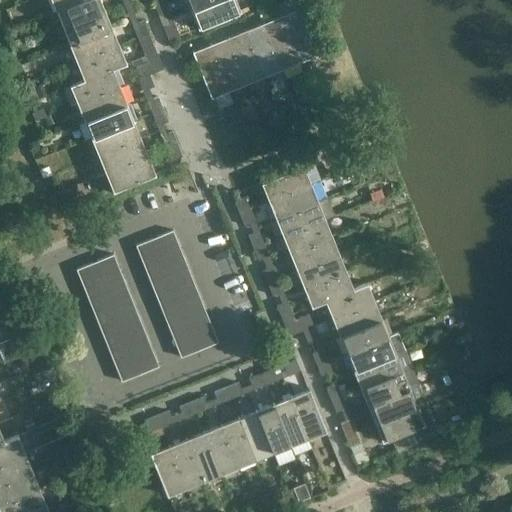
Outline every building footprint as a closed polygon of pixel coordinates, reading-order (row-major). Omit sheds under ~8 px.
[(80,0),(53,0),(57,10),(80,0)] [(103,11),(98,0),(80,0),(57,10),(64,27),(103,11)] [(139,11),(134,0),(130,0),(123,3),(128,15),(139,11)] [(170,13),(165,0),(154,5),(159,17),(170,13)] [(215,0),(188,0),(192,9),(215,0)] [(240,12),(240,10),(238,11),(233,0),(215,0),(192,9),(199,26),(197,27),(198,29),(240,12)] [(318,56),(299,9),(297,10),(298,12),(281,18),(299,61),(315,54),(316,56),(318,56)] [(110,29),(103,11),(64,27),(71,44),(110,29)] [(299,61),(281,18),(264,26),(281,68),(299,61)] [(148,33),(143,21),(132,25),(137,38),(148,33)] [(179,35),(174,23),(163,27),(168,40),(179,35)] [(281,68),(264,26),(246,33),(264,75),(281,68)] [(117,46),(110,29),(71,44),(78,62),(117,46)] [(153,45),(148,33),(137,38),(142,50),(153,45)] [(264,75),(246,33),(229,40),(246,83),(264,75)] [(246,83),(229,40),(211,47),(228,90),(246,83)] [(124,63),(117,46),(78,62),(85,79),(110,68),(111,70),(126,64),(126,62),(124,63)] [(228,90),(211,47),(195,54),(194,52),(192,52),(211,99),(213,98),(212,96),(228,90)] [(149,74),(144,62),(133,67),(138,79),(149,74)] [(118,87),(111,70),(110,68),(85,79),(69,85),(70,87),(72,86),(79,103),(118,87)] [(154,87),(149,74),(138,79),(143,91),(154,87)] [(48,95),(43,83),(34,87),(39,99),(48,95)] [(125,105),(118,87),(79,103),(86,120),(125,105)] [(163,109),(158,97),(147,102),(152,114),(163,109)] [(132,122),(125,105),(86,120),(93,138),(132,122)] [(168,121),(163,109),(152,114),(157,126),(168,121)] [(139,139),(132,122),(93,138),(100,155),(139,139)] [(177,144),(172,132),(161,136),(166,149),(177,144)] [(146,157),(139,139),(100,155),(107,173),(146,157)] [(182,156),(177,144),(166,149),(171,161),(182,156)] [(155,175),(155,173),(153,174),(146,157),(107,173),(114,190),(112,190),(113,192),(155,175)] [(309,185),(302,168),(304,167),(303,165),(261,183),(261,185),(263,184),(270,201),(309,185)] [(316,202),(309,185),(270,201),(277,218),(316,202)] [(250,209),(245,197),(234,201),(239,213),(250,209)] [(323,220),(316,202),(277,218),(284,235),(323,220)] [(255,221),(250,209),(239,213),(244,226),(255,221)] [(330,237),(323,220),(284,235),(291,253),(330,237)] [(173,225),(136,241),(182,353),(219,338),(173,225)] [(264,244),(259,231),(248,236),(253,248),(264,244)] [(337,255),(330,237),(291,253),(298,270),(337,255)] [(269,256),(264,244),(253,248),(258,260),(269,256)] [(113,250),(76,265),(122,378),(159,363),(113,250)] [(344,272),(337,255),(298,270),(305,288),(344,272)] [(278,278),(273,266),(262,271),(267,283),(278,278)] [(326,299),(351,289),(344,272),(305,288),(312,305),(310,305),(311,307),(327,301),(326,299)] [(283,291),(278,278),(267,283),(272,295),(283,291)] [(372,302),(365,285),(367,284),(367,282),(351,289),(326,299),(327,301),(334,318),(372,302)] [(292,314),(287,301),(276,306),(281,318),(292,314)] [(379,319),(372,302),(334,318),(341,335),(379,319)] [(313,326),(308,314),(297,318),(302,331),(313,326)] [(387,337),(379,319),(341,335),(348,353),(387,337)] [(318,338),(313,326),(302,331),(307,343),(318,338)] [(394,354),(387,337),(348,353),(355,370),(394,354)] [(328,361),(323,349),(312,353),(316,365),(319,364),(328,361)] [(401,372),(394,354),(355,370),(362,387),(401,372)] [(300,370),(296,359),(283,364),(288,375),(300,370)] [(333,373),(328,361),(316,365),(321,378),(333,373)] [(278,380),(275,374),(273,368),(261,373),(265,385),(278,380)] [(408,389),(401,372),(362,387),(369,405),(408,389)] [(265,385),(261,373),(249,378),(253,389),(265,385)] [(243,394),(240,388),(238,383),(226,388),(230,399),(243,394)] [(342,396),(337,384),(326,388),(331,400),(342,396)] [(230,399),(226,388),(214,393),(218,404),(230,399)] [(326,431),(309,388),(307,389),(308,391),(291,398),(307,436),(324,430),(324,432),(326,431)] [(415,406),(408,389),(369,405),(376,422),(415,406)] [(347,408),(342,396),(331,400),(336,413),(347,408)] [(208,408),(206,402),(203,397),(191,402),(196,413),(208,408)] [(307,436),(291,398),(274,405),(289,444),(307,436)] [(196,413),(191,402),(179,407),(183,418),(196,413)] [(289,444),(274,405),(256,412),(272,451),(289,444)] [(424,424),(424,423),(422,423),(415,406),(376,422),(383,439),(381,440),(382,442),(424,424)] [(173,422),(171,416),(169,411),(156,416),(161,427),(173,422)] [(272,451),(256,412),(239,419),(254,458),(272,451)] [(161,427),(156,416),(144,421),(149,432),(161,427)] [(356,431),(351,418),(340,423),(345,435),(356,431)] [(254,458),(239,419),(221,426),(237,465),(254,458)] [(237,465),(221,426),(204,433),(220,472),(237,465)] [(361,443),(356,431),(345,435),(350,447),(361,443)] [(220,472),(204,433),(186,440),(202,479),(220,472)] [(0,464),(23,455),(16,437),(18,437),(18,435),(2,441),(3,443),(0,444),(0,464)] [(202,479),(186,440),(169,447),(184,486),(202,479)] [(184,486),(169,447),(152,454),(151,452),(150,453),(167,495),(169,495),(168,493),(184,486)] [(0,484),(30,472),(23,455),(0,464),(0,484)] [(0,504),(37,490),(30,472),(0,484),(0,504)] [(31,511),(44,507),(37,490),(0,504),(0,508),(1,511),(31,511)]
